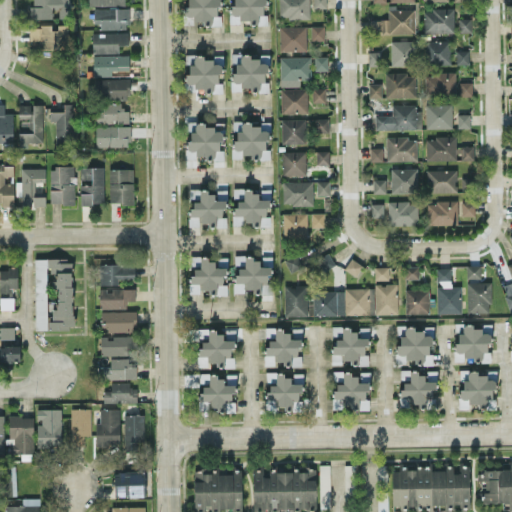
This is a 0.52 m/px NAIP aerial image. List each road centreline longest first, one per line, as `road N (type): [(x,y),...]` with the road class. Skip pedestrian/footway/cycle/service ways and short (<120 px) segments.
road 1 (residential): [(161,0),(168,511)]
road 2 (residential): [(511,430),(167,437)]
road 3 (residential): [(346,0),(350,223),(375,245),(426,245)]
road 4 (residential): [(490,0),(492,226),(473,244),(426,245)]
road 5 (residential): [(0,234),(166,233)]
